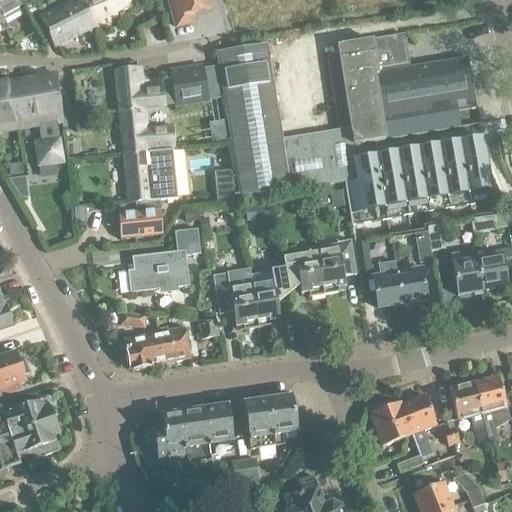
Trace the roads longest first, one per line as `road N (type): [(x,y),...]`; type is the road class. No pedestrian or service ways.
road 1 (residential): [(100,401),(297,369),(330,373)]
road 2 (residential): [(100,401),(78,343),(0,208)]
road 3 (residential): [(0,61),(80,63),(207,42)]
road 4 (residential): [(330,373),(511,334)]
road 5 (residential): [(379,511),(330,373)]
road 6 (residential): [(0,500),(110,447)]
